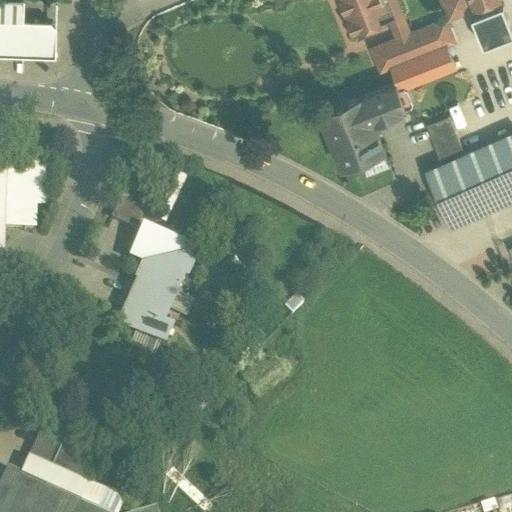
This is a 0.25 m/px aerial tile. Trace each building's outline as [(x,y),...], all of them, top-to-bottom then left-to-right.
[(26,22),(27,1),(0,0),(0,52),(58,57),(59,24),(26,22)] [(506,0),(505,0),(344,0),(358,36),(395,21),(402,40),(377,50),(386,72),(459,43),(451,22),(506,0)] [(402,83),(331,112),(345,147),(340,149),(348,169),(389,153),(378,125),(413,111),(402,83)] [(430,172),(454,228),(511,202),(511,136),(469,154),(454,117),(449,119),(445,112),(428,119),(447,165),(430,172)] [(49,210),(50,169),(0,167),(0,307),(6,308),(8,232),(38,233),(39,210),(49,210)] [(152,210),(127,199),(117,222),(142,233),(152,210)] [(202,259),(148,235),(138,259),(153,266),(131,316),(155,326),(148,341),(167,349),(174,335),(161,329),(184,280),(191,283),(202,259)] [(86,507),(13,475),(0,503),(0,511),(127,511),(130,505),(94,489),(107,460),(47,434),(34,462),(94,489),(86,507)]
